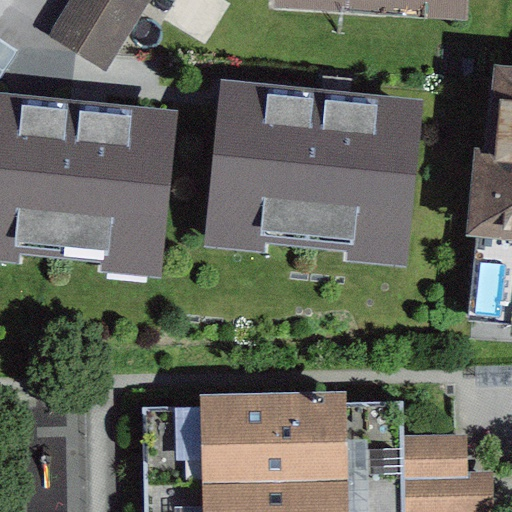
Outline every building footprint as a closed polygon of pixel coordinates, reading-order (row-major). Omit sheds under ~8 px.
[(74,0),(53,35),(104,68),(145,0),(74,0)] [(511,82),(496,81),(472,317),(511,321),(511,82)] [(356,226),(400,231),(413,112),(230,93),(218,212),(263,217),(262,227),(355,236),(356,226)] [(110,237),(155,242),(167,122),(0,105),(0,225),(17,228),(16,238),(109,247),(110,237)] [(445,511),(444,479),(404,480),(403,402),(143,408),(145,511),(445,511)]
